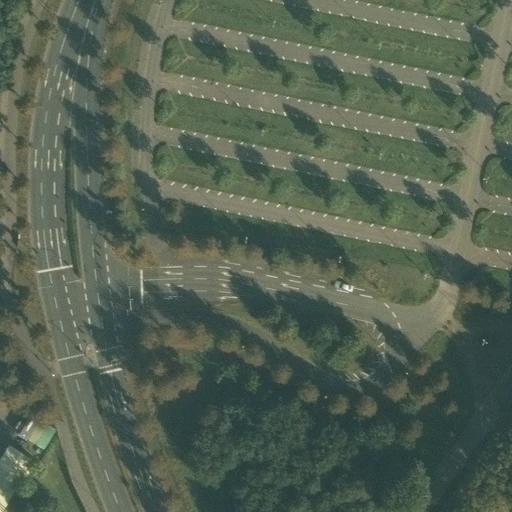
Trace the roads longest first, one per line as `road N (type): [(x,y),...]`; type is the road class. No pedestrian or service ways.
road 1 (tertiary): [(73,58),(54,123),(53,270),(72,365),(123,511)]
road 2 (tertiary): [(158,511),(130,445),(100,328),(73,58)]
